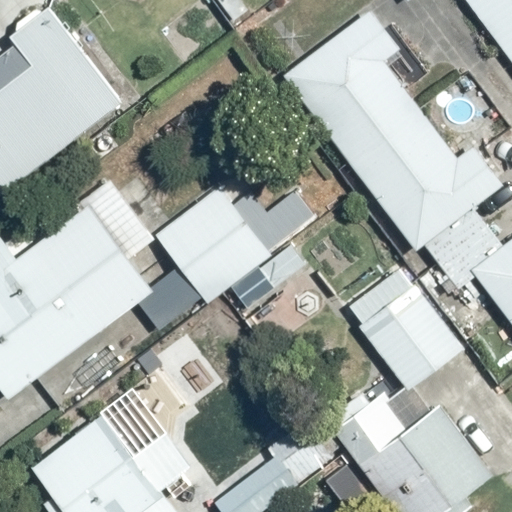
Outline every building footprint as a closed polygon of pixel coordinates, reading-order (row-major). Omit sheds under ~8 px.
[(511,0),(467,0),(511,58),(511,0)] [(0,190),(123,101),(55,7),(0,46),(0,190)] [(425,244),(458,287),(476,273),(511,321),(511,234),(501,242),(474,205),(502,183),(471,142),(455,155),(384,60),(400,47),(370,7),(284,71),(418,249),(425,244)] [(152,239),(104,176),(8,249),(0,239),(0,384),(10,397),(151,289),(127,257),(152,239)] [(304,262),(286,239),(271,250),(216,178),(151,227),(208,301),(259,263),(275,284),(304,262)] [(465,348),(403,262),(347,302),(408,388),(465,348)] [(410,430),(377,385),(330,420),(398,511),(467,511),(477,505),(472,498),(496,480),(441,406),(410,430)] [(138,511),(201,461),(168,422),(137,448),(105,409),(33,469),(68,511),(138,511)]
